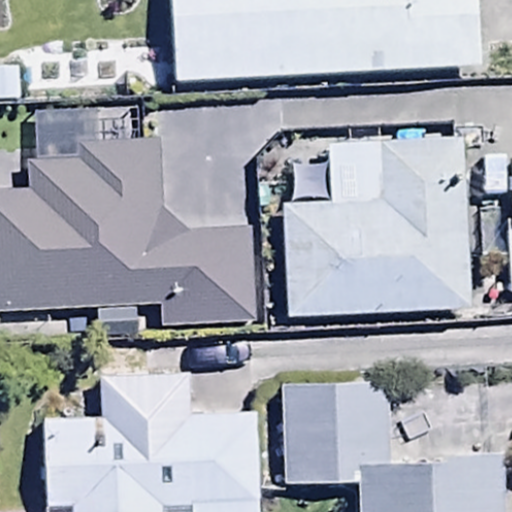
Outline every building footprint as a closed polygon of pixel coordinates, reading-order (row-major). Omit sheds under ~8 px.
[(188,0),(195,97),(505,78),(500,0),(188,0)] [(31,200),(0,201),(0,348),(67,346),(66,316),(100,315),(101,346),(133,345),(132,314),(160,313),(160,336),(257,333),(254,241),(166,244),(162,148),(81,151),(82,166),(30,168),(31,200)] [(305,217),(311,332),(492,323),(483,153),(401,157),(404,213),(305,217)] [(262,511),(264,427),(185,425),(186,385),(102,383),(101,432),(50,430),(49,511),(262,511)] [(311,402),(315,500),(385,497),(385,511),(511,511),(511,465),(420,469),(417,398),(311,402)]
